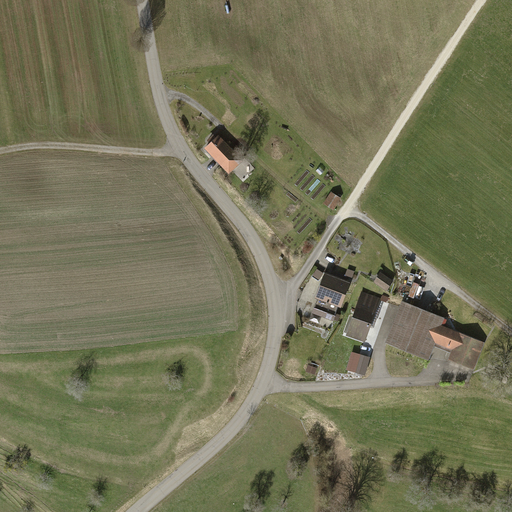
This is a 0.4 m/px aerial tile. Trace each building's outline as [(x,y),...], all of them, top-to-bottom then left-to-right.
[(208,148),(204,153),(228,178),(242,165),(218,139),(215,142),(212,139),(205,145),(208,148)] [(339,201),(330,195),(322,206),(331,212),(339,201)] [(321,283),(315,300),(317,301),(313,310),(334,318),(337,309),(341,310),(350,285),(316,272),(313,280),(321,283)] [(380,274),(373,285),(386,293),(392,284),(389,283),(390,281),(380,274)] [(361,295),(345,337),(365,344),(381,303),(361,295)] [(484,341),(444,325),(447,319),(401,300),(384,341),(427,358),(433,345),(450,352),(447,360),(472,371),(484,341)] [(367,361),(352,356),(347,370),(363,375),(367,361)] [(314,369),(306,366),(304,373),(312,376),(314,369)] [(373,438),(371,444),(387,449),(389,443),(373,438)]
